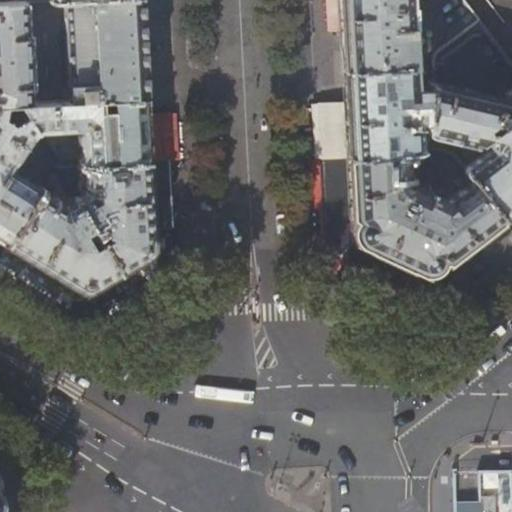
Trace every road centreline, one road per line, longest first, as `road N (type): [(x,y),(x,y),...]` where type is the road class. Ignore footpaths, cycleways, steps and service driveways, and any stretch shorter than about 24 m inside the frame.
road 1 (primary): [(209,416),(101,379),(0,320)]
road 2 (tertiary): [(350,412),(250,212)]
road 3 (tertiary): [(250,212),(238,0)]
road 4 (tertiary): [(250,212),(209,416)]
road 5 (primary): [(0,388),(51,418),(158,511)]
road 6 (primary): [(350,412),(209,416)]
road 7 (secondary): [(511,327),(418,406)]
